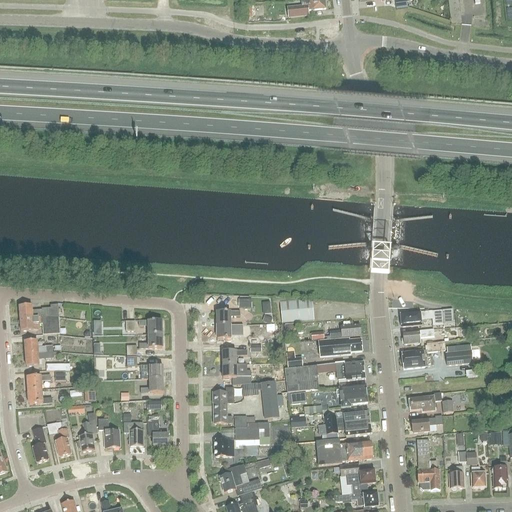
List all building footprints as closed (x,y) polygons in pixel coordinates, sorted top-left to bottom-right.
[(300,1),(301,7),(288,8),(289,19),(309,17),(308,12),(326,10),(324,0),(311,0),(307,1),(300,1)] [(251,308),(251,300),(239,300),(239,308),(251,308)] [(314,322),(312,300),(280,303),(282,325),(314,322)] [(271,314),(269,303),(262,304),(263,315),(271,314)] [(20,322),(59,319),(58,306),(50,307),(50,309),(42,310),(42,311),(32,312),(32,307),(19,308),(20,322)] [(400,322),(400,323),(400,326),(401,327),(401,329),(421,327),(421,321),(432,320),(432,327),(444,326),(453,325),(452,311),(442,311),(438,312),(434,312),(400,315),(400,322)] [(216,314),(216,327),(231,327),(231,318),(240,317),(239,312),(226,313),(216,314)] [(270,325),(272,319),(265,316),(262,322),(270,325)] [(60,335),(59,319),(20,322),(21,333),(38,332),(38,325),(42,325),(43,337),(60,335)] [(135,333),(135,322),(125,323),(126,333),(135,333)] [(148,327),(148,336),(162,336),(162,323),(152,323),(152,322),(139,322),(139,327),(148,327)] [(330,340),(360,337),(360,326),(341,328),(341,332),(329,333),(330,340)] [(231,336),(231,327),(216,327),(217,340),(227,340),(227,341),(240,341),(240,336),(231,336)] [(402,334),(402,336),(403,340),(402,342),(402,344),(403,345),(403,346),(414,345),(415,346),(419,346),(419,345),(421,345),(420,339),(434,338),(433,331),(402,334)] [(311,334),(312,341),(324,341),(323,333),(311,334)] [(162,336),(148,336),(149,345),(139,345),(139,350),(152,350),(162,349),(162,336)] [(349,342),(349,340),(319,343),(320,359),(351,356),(351,354),(363,353),(362,341),(349,342)] [(24,343),(25,356),(53,353),(53,347),(38,348),(37,342),(24,343)] [(127,347),(127,357),(137,357),(137,347),(127,347)] [(222,366),(236,366),(236,357),(246,357),(246,352),(233,352),(233,353),(222,353),(222,366)] [(425,369),(423,352),(402,355),(404,371),(425,369)] [(471,352),(445,355),(446,368),(473,365),(471,352)] [(53,360),(53,353),(25,356),(26,368),(39,367),(39,361),(53,360)] [(286,354),(287,362),(288,370),(303,368),(302,360),(295,361),(294,353),(286,354)] [(137,368),(137,358),(127,358),(127,368),(137,368)] [(365,380),(363,365),(363,364),(344,366),(344,364),(336,365),(338,383),(365,380)] [(247,366),(236,366),(222,366),(223,380),(232,380),(232,387),(251,385),(251,372),(247,372),(247,366)] [(149,372),(149,381),(163,381),(163,368),(152,368),(152,367),(140,367),(141,372),(149,372)] [(317,367),(285,371),(287,394),(319,391),(317,367)] [(55,373),(55,383),(65,383),(65,373),(55,373)] [(28,392),(42,392),(41,383),(50,382),(50,377),(37,378),(27,379),(28,392)] [(92,377),(80,378),(81,385),(92,385),(92,377)] [(163,394),(163,381),(149,381),(149,390),(141,390),(141,395),(153,395),(163,394)] [(259,397),(258,392),(261,391),(264,421),(279,420),(275,383),(257,385),(242,387),(243,399),(259,397)] [(368,404),(367,403),(366,387),(339,390),(341,410),(350,409),(350,406),(368,404)] [(213,405),(213,406),(213,414),(227,413),(226,406),(233,406),(233,389),(226,389),(226,394),(213,394),(213,396),(212,400),(212,402),(213,404),(213,405)] [(42,392),(28,392),(29,406),(39,405),(39,406),(52,405),(52,400),(42,400),(42,392)] [(84,393),(85,403),(96,403),(95,392),(84,393)] [(511,392),(501,394),(501,405),(511,403),(511,392)] [(306,393),(290,395),(291,406),(307,404),(306,393)] [(433,396),(433,398),(409,401),(410,413),(421,411),(421,413),(435,412),(434,403),(441,403),(440,395),(433,396)] [(452,402),(442,403),(443,415),(453,414),(452,402)] [(161,403),(148,403),(148,412),(161,412),(161,403)] [(325,420),(325,427),(369,423),(368,412),(343,414),(344,420),(336,420),(336,419),(325,420)] [(213,414),(213,419),(214,426),(232,426),(232,418),(227,418),(227,413),(213,414)] [(87,415),(88,422),(89,424),(82,425),(84,437),(79,438),(80,443),(77,443),(79,450),(81,449),(82,454),(95,452),(92,436),(97,435),(94,414),(87,415)] [(306,427),(306,416),(291,416),(292,427),(306,427)] [(412,435),(436,432),(436,427),(442,426),(441,418),(435,418),(435,420),(428,421),(411,423),(412,435)] [(98,432),(105,432),(105,429),(109,429),(108,421),(98,421),(98,432)] [(153,436),(153,447),(168,447),(168,436),(158,436),(158,428),(159,428),(159,422),(148,422),(148,433),(153,433),(153,436)] [(369,423),(325,427),(326,436),(315,438),(316,443),(339,441),(338,435),(338,433),(345,433),(346,438),(371,435),(369,423)] [(59,442),(55,443),(59,459),(71,456),(68,440),(69,440),(67,430),(58,432),(57,424),(47,427),(49,437),(58,435),(59,442)] [(123,435),(129,435),(129,449),(144,449),(144,432),(142,432),(142,425),(123,425),(123,435)] [(36,448),(32,449),(36,465),(49,462),(45,446),(46,446),(42,429),(32,432),(36,448)] [(235,431),(235,442),(260,442),(260,430),(235,431)] [(119,432),(104,433),(105,450),(120,450),(119,432)] [(489,447),(501,446),(501,434),(488,435),(489,447)] [(339,441),(316,443),(318,468),(342,465),(342,464),(341,455),(371,452),(371,451),(372,449),(372,446),(370,444),(370,443),(340,446),(339,441)] [(234,459),(234,450),(234,442),(214,443),(214,459),(234,459)] [(428,442),(417,442),(417,449),(418,472),(417,472),(418,485),(420,485),(420,490),(423,492),(430,492),(430,493),(431,493),(440,492),(439,472),(437,472),(437,463),(429,463),(428,442)] [(257,446),(244,447),(244,458),(257,457),(257,446)] [(371,453),(371,452),(341,455),(342,464),(372,461),(372,459),(373,458),(373,455),(371,453)] [(466,464),(466,453),(458,454),(458,465),(466,464)] [(466,453),(466,464),(467,468),(477,467),(476,454),(466,455),(466,453)] [(258,470),(270,466),(268,460),(256,464),(258,470)] [(492,472),(492,475),(493,476),(494,491),(502,490),(508,489),(507,464),(500,464),(500,469),(493,470),(492,472)] [(234,489),(241,487),(238,476),(246,474),(244,466),(222,473),(224,478),(219,479),(224,495),(227,494),(232,493),(232,492),(235,491),(234,489)] [(352,487),(353,495),(360,494),(360,493),(367,492),(367,485),(375,484),(375,483),(376,482),(376,479),(375,478),(375,477),(375,475),(375,473),(374,472),(374,471),(359,472),(358,466),(338,468),(338,469),(334,469),(335,475),(340,475),(341,478),(346,478),(347,487),(352,487)] [(449,472),(450,491),(451,491),(452,492),(456,492),(456,491),(464,490),(463,468),(456,468),(456,472),(449,472)] [(471,469),(472,490),(479,490),(481,491),(483,491),(485,489),(486,489),(485,475),(480,475),(479,469),(471,469)] [(246,487),(248,495),(261,491),(259,484),(246,487)] [(353,496),(342,497),(336,498),(337,504),(342,503),(342,505),(357,503),(358,508),(364,507),(364,509),(378,507),(378,505),(379,504),(379,501),(377,500),(377,493),(363,495),(360,495),(360,494),(353,495),(353,496)] [(255,511),(254,508),(258,507),(254,494),(241,498),(242,504),(238,505),(237,505),(226,508),(226,511),(255,511)] [(63,511),(76,511),(73,502),(61,506),(63,511)] [(102,511),(121,511),(122,511),(117,511),(110,511),(108,503),(101,504),(102,511)]
